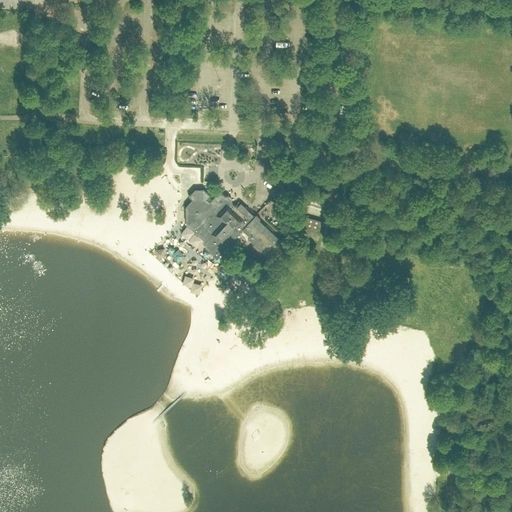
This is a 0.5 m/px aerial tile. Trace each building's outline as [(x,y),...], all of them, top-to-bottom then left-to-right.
[(288,194),(282,184),(281,184),(271,191),(278,201),(288,194)] [(255,215),(252,213),(241,202),(237,207),(232,202),(231,199),(227,196),(225,196),(220,191),(210,201),(207,198),(210,195),(204,188),(196,189),(189,195),(193,199),(186,206),(186,223),(205,240),(205,247),(213,254),(219,254),(227,246),(239,233),(247,240),(248,238),(271,259),(286,244),(259,219),(260,218),(256,214),(255,215)] [(290,206),(294,203),(290,197),(280,204),(284,210),(280,212),(284,217),(293,211),(290,206)] [(305,215),(302,226),(320,231),(323,221),(305,215)] [(221,276),(227,271),(222,267),(217,272),(221,276)]
